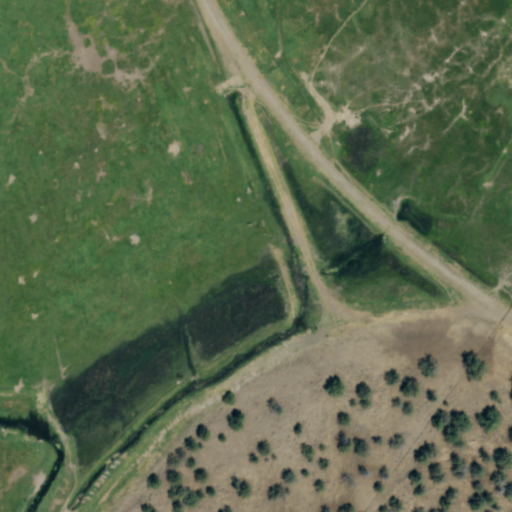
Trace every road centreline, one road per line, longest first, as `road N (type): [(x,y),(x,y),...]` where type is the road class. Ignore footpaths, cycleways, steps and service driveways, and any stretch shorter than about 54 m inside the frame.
road 1 (residential): [(511,316),(343,188),(267,110),(194,0)]
road 2 (residential): [(207,28),(324,330)]
